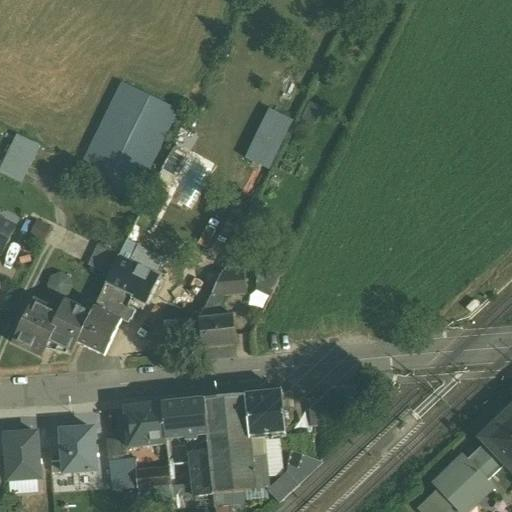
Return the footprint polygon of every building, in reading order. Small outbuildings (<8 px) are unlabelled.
[(177,110),(123,84),(79,174),(133,200),(177,110)] [(268,107),(247,159),(273,170),(295,118),(268,107)] [(39,147),(17,137),(0,172),(0,174),(21,184),(39,147)] [(165,171),(178,175),(186,152),(173,148),(165,171)] [(15,229),(0,221),(0,254),(2,256),(15,229)] [(165,261),(126,243),(120,256),(118,259),(157,278),(165,261)] [(120,256),(99,246),(89,266),(110,276),(118,259),(120,256)] [(118,259),(110,276),(106,285),(133,298),(146,304),(158,278),(157,278),(118,259)] [(281,274),(271,269),(268,276),(278,281),(281,274)] [(268,276),(257,271),(256,290),(270,297),(278,281),(268,276)] [(244,272),(222,274),(222,275),(211,296),(222,300),(224,296),(246,294),(244,272)] [(133,298),(106,285),(94,308),(121,322),(124,317),(132,322),(137,312),(129,307),(133,298)] [(222,300),(211,296),(199,321),(218,319),(217,313),(222,300)] [(91,315),(64,302),(59,314),(32,302),(12,344),(43,359),(50,344),(72,355),(77,344),(91,315)] [(121,322),(94,308),(91,315),(77,344),(103,356),(104,357),(121,322)] [(218,319),(199,321),(202,350),(236,346),(233,318),(218,319)] [(511,410),(481,440),(485,444),(466,462),(486,484),(505,466),(511,472),(511,390),(511,391),(511,396),(511,397),(511,410)] [(293,392),(204,402),(208,437),(209,453),(213,495),(227,494),(268,490),(263,440),(286,438),(283,411),(295,410),(293,392)] [(325,399),(308,401),(310,428),(323,428),(325,399)] [(204,402),(163,406),(166,442),(185,440),(208,437),(204,402)] [(163,406),(129,409),(127,410),(124,412),(123,416),(125,419),(126,421),(126,422),(119,423),(121,439),(122,440),(127,439),(128,450),(167,446),(166,442),(163,406)] [(93,432),(62,434),(62,440),(65,475),(96,472),(93,432)] [(37,435),(5,437),(9,483),(41,480),(37,435)] [(208,437),(185,440),(185,443),(188,442),(190,455),(209,453),(208,437)] [(121,439),(106,441),(108,465),(124,463),(122,440),(121,439)] [(53,476),(65,475),(62,440),(50,441),(53,476)] [(209,453),(190,455),(194,494),(194,499),(195,499),(213,497),(213,495),(209,453)] [(322,464),(291,453),(287,475),(299,487),(322,464)] [(465,461),(437,488),(459,511),(462,511),(489,487),(486,484),(466,462),(465,461)] [(170,472),(136,474),(137,489),(171,485),(170,472)] [(287,475),(268,493),(280,505),(299,487),(287,475)] [(185,487),(171,488),(173,511),(187,509),(186,495),(185,487)] [(194,494),(186,495),(187,509),(196,508),(195,499),(194,499),(194,494)] [(227,494),(213,495),(213,497),(214,509),(228,507),(227,494)]
